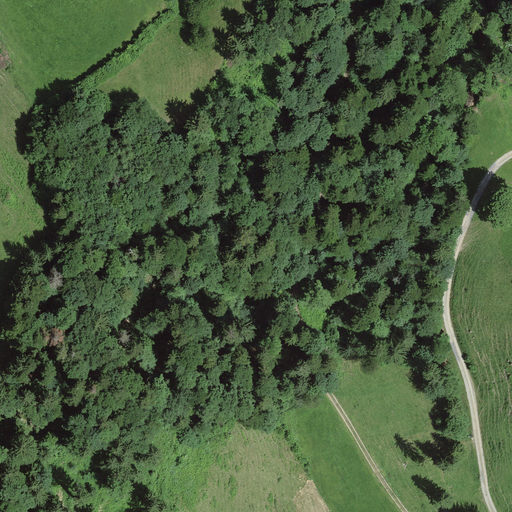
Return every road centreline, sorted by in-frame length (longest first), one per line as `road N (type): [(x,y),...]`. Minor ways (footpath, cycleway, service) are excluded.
road 1 (track): [(407,511),(334,399),(295,306),(358,0)]
road 2 (track): [(511,154),(493,167),(469,212),(445,310),(493,511)]
